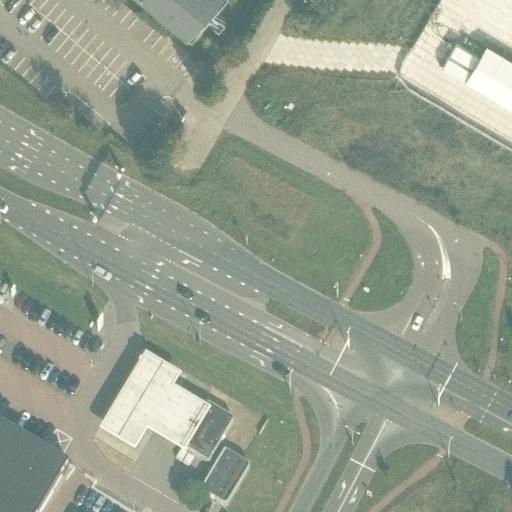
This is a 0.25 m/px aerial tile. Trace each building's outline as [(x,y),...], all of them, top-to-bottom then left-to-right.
[(162,0),(191,24),(211,0),(162,0)] [(511,0),(481,0),(477,7),(511,28),(511,0)] [(511,64),(485,48),(452,104),(511,139),(511,64)] [(282,131),(277,141),(327,165),(332,154),(282,131)] [(179,378),(144,358),(124,391),(98,435),(133,456),(145,436),(161,445),(181,457),(185,452),(181,450),(204,411),(171,391),(179,378)] [(208,465),(234,422),(207,406),(204,411),(181,450),(185,452),(208,465)] [(0,511),(40,511),(68,466),(0,424),(0,511)] [(249,468),(227,455),(224,453),(200,493),(225,509),(249,468)]
